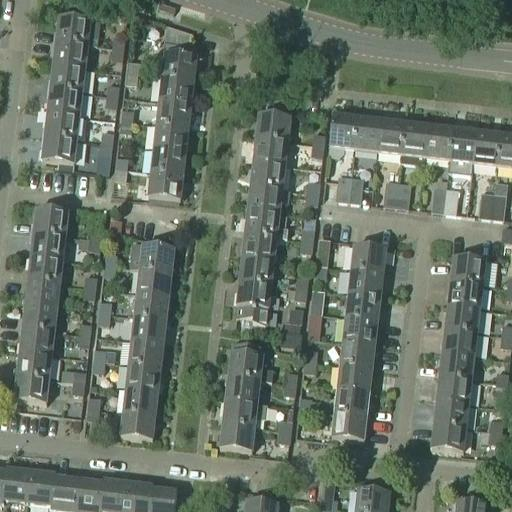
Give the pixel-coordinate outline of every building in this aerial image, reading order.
[(59,23),(56,47),(88,51),(97,52),(100,28),(59,23)] [(114,43),(112,54),(123,56),(125,44),(114,43)] [(56,47),(53,71),(85,75),(88,51),(56,47)] [(123,56),(112,54),(111,66),(122,67),(123,56)] [(165,59),(162,84),(194,87),(197,63),(165,59)] [(128,68),(127,79),(138,81),(139,69),(128,68)] [(53,71),(50,95),(82,99),(85,75),(53,71)] [(138,81),(127,79),(126,91),(137,92),(138,81)] [(162,84),(159,107),(192,111),(194,87),(162,84)] [(108,91),(107,102),(118,103),(119,92),(108,91)] [(50,95),(48,119),(80,123),(82,99),(50,95)] [(118,103),(107,102),(105,114),(117,115),(118,103)] [(159,107),(157,131),(189,135),(192,111),(159,107)] [(123,116),(121,127),(133,129),(134,117),(123,116)] [(48,119),(45,143),(77,146),(80,123),(48,119)] [(259,120),(256,144),(288,148),(291,124),(259,120)] [(344,154),(354,155),(358,123),(333,121),(329,159),(331,163),(339,164),(344,160),(344,154)] [(354,155),(378,158),(382,126),(358,123),(354,155)] [(378,158),(402,161),(406,129),(382,126),(378,158)] [(133,129),(121,127),(120,139),(131,140),(133,129)] [(425,164),(426,164),(429,132),(406,129),(402,161),(401,169),(424,171),(425,164)] [(157,131),(154,155),(186,159),(189,135),(157,131)] [(426,164),(449,167),(453,135),(429,132),(426,164)] [(472,179),(473,169),(477,137),(453,135),(449,167),(448,177),(472,179)] [(473,169),(497,172),(501,140),(477,137),(473,169)] [(103,138),(101,149),(112,151),(114,139),(103,138)] [(314,140),(312,151),(324,152),(325,141),(314,140)] [(511,141),(501,140),(497,172),(511,173),(511,141)] [(77,146),(45,143),(42,167),(74,171),(77,146)] [(256,144),(253,168),(285,172),(288,148),(256,144)] [(112,151),(101,149),(100,161),(111,162),(112,151)] [(324,152),(312,151),(311,163),(322,164),(324,152)] [(154,155),(151,179),(183,183),(186,159),(154,155)] [(117,164),(116,175),(127,176),(128,165),(117,164)] [(253,168),(251,192),(283,196),(285,172),(253,168)] [(127,176),(116,175),(114,186),(126,188),(127,176)] [(183,183),(151,179),(148,203),(180,207),(183,183)] [(336,207),(348,208),(351,183),(339,182),(336,207)] [(351,183),(348,208),(361,210),(363,185),(351,183)] [(308,187),(307,199),(318,200),(319,189),(308,187)] [(383,212),(396,214),(399,189),(386,188),(383,212)] [(399,189),(396,214),(408,215),(411,191),(399,189)] [(251,192),(248,216),(280,220),(281,208),(288,209),(290,197),(283,196),(251,192)] [(431,218),(443,219),(446,195),(434,193),(431,218)] [(446,195),(443,219),(456,221),(459,196),(446,195)] [(318,200),(307,199),(306,210),(317,211),(318,200)] [(479,224),(491,225),(494,200),(481,199),(479,224)] [(494,200),(491,225),(503,226),(506,202),(494,200)] [(36,215),(33,239),(66,243),(69,218),(36,215)] [(248,216),(245,240),(277,244),(280,220),(248,216)] [(110,226),(109,237),(120,239),(121,227),(110,226)] [(91,234),(90,245),(101,247),(103,235),(91,234)] [(303,235),(301,247),(312,248),(314,236),(303,235)] [(33,239),(31,263),(63,267),(66,243),(33,239)] [(245,240),(242,264),(274,267),(277,244),(245,240)] [(101,247),(90,245),(89,257),(100,258),(101,247)] [(312,248),(301,247),(300,258),(311,259),(312,248)] [(130,274),(140,276),(172,279),(175,255),(133,250),(130,274)] [(354,252),(351,277),(383,280),(386,256),(354,252)] [(106,260),(105,271),(116,273),(117,261),(106,260)] [(317,261),(316,272),(327,273),(328,262),(317,261)] [(31,263),(28,287),(60,290),(63,267),(31,263)] [(454,263),(451,288),(483,292),(486,267),(454,263)] [(242,264),(239,287),(271,291),(277,292),(278,281),(273,281),(274,267),(242,264)] [(116,273),(105,271),(103,283),(114,284),(116,273)] [(327,273),(316,272),(315,283),(326,285),(327,273)] [(140,276),(137,299),(169,303),(172,279),(140,276)] [(351,277),(349,300),(381,304),(383,280),(351,277)] [(86,282),(84,293),(96,295),(97,283),(86,282)] [(297,283),(296,294),(307,295),(308,284),(297,283)] [(28,287),(25,311),(57,314),(60,290),(28,287)] [(237,312),(238,312),(236,324),(253,326),(252,330),(266,332),(268,316),(269,316),(270,301),(275,302),(277,292),(271,291),(239,287),(237,312)] [(451,288),(448,312),(480,315),(483,292),(451,288)] [(96,295),(84,293),(83,305),(94,306),(96,295)] [(307,295),(296,294),(294,305),(306,307),(307,295)] [(137,299),(134,323),(166,327),(169,303),(137,299)] [(349,300),(346,324),(378,328),(381,304),(349,300)] [(100,308),(99,319),(110,320),(112,309),(100,308)] [(312,308),(310,320),(322,321),(323,309),(312,308)] [(25,311),(23,334),(55,338),(57,314),(25,311)] [(448,312),(445,336),(477,339),(480,315),(448,312)] [(110,320),(99,319),(98,330),(109,332),(110,320)] [(322,321),(310,320),(309,331),(320,332),(322,321)] [(134,323),(132,347),(164,351),(166,327),(134,323)] [(346,324),(343,348),(375,352),(378,328),(346,324)] [(80,329),(79,341),(90,342),(91,331),(80,329)] [(511,331),(503,331),(501,342),(511,343),(511,331)] [(23,334),(20,358),(52,362),(55,338),(23,334)] [(445,336),(442,360),(474,363),(477,339),(445,336)] [(302,341),(282,338),(281,353),(300,355),(302,341)] [(90,342),(79,341),(78,352),(89,353),(90,342)] [(511,349),(511,343),(501,342),(500,354),(511,355),(511,349)] [(132,347),(129,371),(161,375),(164,351),(132,347)] [(343,348),(340,372),(372,376),(375,352),(343,348)] [(231,358),(228,383),(260,386),(271,388),(273,376),(262,375),(263,362),(264,354),(232,350),(232,358),(231,358)] [(95,355),(93,367),(105,368),(106,357),(95,355)] [(306,356),(305,367),(316,369),(317,357),(306,356)] [(20,358),(17,382),(49,386),(52,362),(20,358)] [(442,360),(440,383),(472,387),(474,363),(442,360)] [(105,368),(93,367),(92,378),(103,379),(105,368)] [(316,369),(305,367),(304,379),(315,380),(316,369)] [(129,371),(126,395),(158,398),(161,375),(129,371)] [(340,372),(338,396),(370,400),(372,376),(340,372)] [(75,377),(73,388),(84,390),(86,378),(75,377)] [(286,378),(285,389),(296,391),(297,379),(286,378)] [(497,379),(496,390),(507,391),(508,380),(497,379)] [(49,386),(17,382),(14,407),(46,410),(49,386)] [(228,383),(225,406),(257,410),(260,386),(228,383)] [(440,383),(437,407),(469,411),(472,387),(440,383)] [(84,390),(73,388),(72,400),(83,401),(84,390)] [(296,391),(285,389),(283,401),(295,402),(296,391)] [(507,391),(496,390),(495,401),(506,403),(507,391)] [(126,395),(123,419),(155,422),(158,398),(126,395)] [(338,396),(335,420),(367,423),(370,400),(338,396)] [(89,403),(88,414),(99,416),(100,404),(89,403)] [(301,403),(299,415),(311,416),(312,405),(301,403)] [(225,406),(223,430),(255,434),(256,425),(266,426),(268,411),(257,410),(225,406)] [(437,407),(434,431),(466,435),(469,411),(437,407)] [(99,416),(88,414),(87,426),(98,427),(99,416)] [(281,426),(279,437),(290,438),(293,414),(287,414),(285,426),(281,426)] [(311,416),(299,415),(298,426),(309,428),(311,416)] [(155,422),(123,419),(120,443),(152,447),(155,422)] [(367,423),(335,420),(332,444),(364,448),(367,423)] [(492,426),(490,438),(502,439),(503,428),(492,426)] [(255,434),(223,430),(220,455),(252,459),(255,434)] [(466,435),(434,431),(431,456),(463,459),(466,435)] [(290,438),(279,437),(278,448),(289,450),(290,438)] [(502,439),(490,438),(489,449),(500,450),(502,439)] [(4,507),(27,510),(31,477),(7,474),(3,510),(4,510),(4,507)] [(51,511),(55,480),(31,477),(27,510),(44,511),(51,511)] [(51,511),(76,511),(79,486),(56,483),(56,480),(55,480),(51,511)] [(76,511),(100,511),(104,486),(103,485),(103,489),(79,486),(76,511)] [(125,511),(128,488),(104,486),(100,511),(125,511)] [(150,511),(152,491),(128,488),(125,511),(150,511)] [(152,491),(150,511),(175,511),(177,497),(153,494),(153,491),(152,491)] [(358,495),(356,511),(388,511),(390,499),(358,495)]
